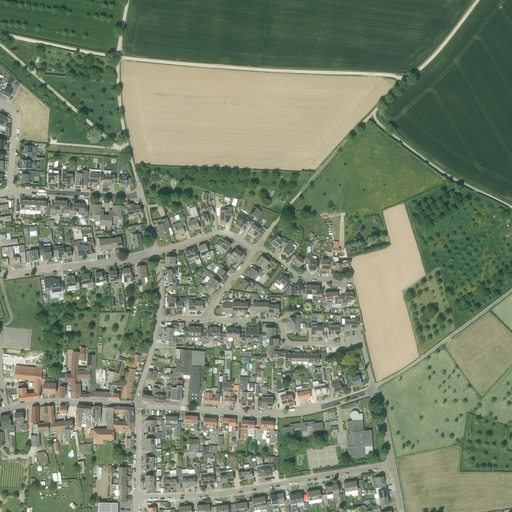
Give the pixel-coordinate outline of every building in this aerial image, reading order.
[(14,96),(20,83),(16,80),(10,88),(6,86),(2,94),(10,98),(11,95),(14,96)] [(35,158),(36,158),(36,153),(35,153),(36,147),(36,144),(32,144),(31,146),(24,146),(23,154),(26,154),(26,157),(35,158)] [(26,161),(23,160),(22,168),(35,169),(34,169),(34,163),(36,163),(34,163),(35,158),(26,157),(26,161)] [(59,181),(59,172),(52,172),(53,170),(48,169),(47,184),(55,184),(55,181),(59,181)] [(22,174),(21,177),(21,182),(33,183),(33,177),(39,177),(39,172),(25,171),(25,174),(22,174)] [(84,181),(87,181),(87,171),(82,171),(82,174),(76,173),(75,185),(83,186),(84,181)] [(62,176),(62,184),(67,185),(69,185),(69,183),(69,182),(73,182),(73,174),(67,174),(67,172),(62,172),(62,176)] [(90,173),(89,183),(93,183),(93,186),(95,186),(97,186),(97,185),(97,182),(101,182),(101,172),(98,172),(98,174),(90,173)] [(104,175),(103,185),(108,185),(111,186),(111,184),(111,183),(115,183),(115,175),(111,175),(104,175)] [(118,178),(118,184),(120,184),(120,188),(125,188),(126,188),(127,186),(127,185),(132,185),(132,182),(131,182),(131,178),(127,178),(127,176),(122,176),(122,178),(118,178)] [(20,211),(20,210),(25,210),(25,201),(20,200),(20,201),(19,204),(20,204),(20,205),(16,205),(16,211),(20,211)] [(41,201),(41,211),(46,211),(45,215),(49,215),(49,204),(46,204),(46,203),(46,202),(41,201)] [(51,205),(51,214),(56,214),(56,211),(60,211),(61,201),(55,201),(54,205),(51,205)] [(60,213),(70,214),(70,206),(70,205),(67,205),(67,201),(61,201),(60,211),(60,213)] [(76,213),(79,213),(79,204),(73,203),(73,206),(70,206),(70,214),(69,215),(75,216),(76,213)] [(85,207),(85,204),(79,204),(79,213),(82,213),(82,216),(84,216),(86,216),(87,216),(88,207),(85,207)] [(122,210),(122,206),(114,206),(113,210),(109,210),(109,216),(103,216),(103,210),(99,210),(99,205),(91,204),(90,208),(91,208),(91,216),(95,217),(95,221),(99,222),(99,226),(112,226),(112,222),(116,223),(116,218),(121,218),(121,210),(122,210)] [(128,216),(141,214),(139,205),(133,206),(133,204),(127,205),(127,207),(127,208),(127,210),(128,216)] [(205,212),(201,214),(202,216),(206,225),(213,223),(210,215),(214,214),(211,206),(207,208),(209,213),(206,214),(205,212)] [(188,221),(191,231),(199,228),(197,223),(201,222),(200,219),(198,216),(195,207),(190,209),(192,216),(193,219),(188,221)] [(220,209),(215,209),(216,216),(220,215),(220,223),(228,222),(228,216),(232,216),(232,207),(226,207),(226,210),(224,210),(224,211),(220,211),(220,210),(220,209)] [(185,233),(183,227),(186,226),(181,213),(178,215),(180,220),(179,221),(180,222),(171,226),(173,229),(175,229),(177,236),(185,233)] [(237,221),(235,224),(240,227),(241,226),(242,227),(245,224),(248,226),(251,221),(252,220),(250,219),(252,216),(249,214),(245,219),(244,219),(239,214),(235,219),(237,221)] [(161,224),(158,225),(160,231),(161,231),(161,233),(159,233),(161,238),(169,236),(167,229),(170,227),(167,218),(160,220),(161,224)] [(254,238),(260,230),(256,227),(257,226),(251,221),(248,226),(251,229),(248,233),(254,238)] [(2,223),(0,223),(0,234),(5,234),(15,233),(14,227),(2,229),(2,223)] [(5,234),(0,234),(0,245),(0,246),(0,247),(18,244),(17,239),(6,240),(5,234)] [(134,243),(135,248),(142,246),(140,234),(132,235),(133,239),(132,240),(133,244),(134,243)] [(122,246),(122,243),(124,243),(123,235),(120,236),(121,238),(116,239),(117,247),(122,246)] [(281,239),(276,235),(270,243),(274,245),(273,246),(276,249),(281,244),(284,246),(288,240),(283,237),(281,239)] [(99,247),(100,251),(103,250),(103,252),(110,251),(110,249),(112,249),(112,248),(117,247),(116,239),(111,239),(99,240),(99,238),(96,239),(97,247),(99,247)] [(87,245),(84,245),(85,255),(92,254),(91,247),(94,246),(93,239),(87,240),(87,245)] [(220,241),(215,247),(221,252),(223,250),(226,252),(231,245),(224,240),(222,243),(220,241)] [(288,241),(288,240),(284,246),(286,248),(282,253),(287,257),(291,252),(292,253),(294,250),(291,247),(294,243),(289,240),(288,241)] [(79,241),(73,242),(73,243),(74,249),(77,249),(78,256),(85,255),(84,245),(83,241),(79,241)] [(75,251),(74,249),(73,243),(69,244),(69,248),(64,249),(65,258),(72,257),(71,252),(75,251)] [(205,244),(198,247),(202,259),(206,257),(209,256),(210,258),(214,257),(212,251),(208,252),(205,244)] [(20,257),(14,258),(15,265),(17,265),(17,264),(20,264),(22,263),(26,263),(24,245),(18,246),(20,257)] [(52,259),(50,248),(43,248),(43,245),(39,245),(40,256),(40,254),(44,253),(44,260),(52,259)] [(1,259),(2,266),(8,265),(14,264),(12,246),(6,247),(8,258),(1,259)] [(55,247),(53,247),(54,256),(58,256),(58,259),(65,258),(64,249),(64,248),(64,246),(60,246),(55,247)] [(194,253),(193,249),(185,251),(189,262),(195,260),(196,260),(199,259),(197,252),(194,253)] [(242,253),(236,249),(233,252),(231,250),(225,258),(228,260),(229,258),(235,263),(242,253)] [(30,261),(39,260),(37,250),(29,251),(26,251),(27,259),(30,259),(30,261)] [(296,252),(291,257),(294,259),(293,261),(292,262),(293,263),(299,267),(304,261),(297,256),(299,254),(300,252),(297,250),(296,252)] [(306,256),(306,262),(309,262),(308,270),(315,271),(316,266),(316,261),(316,257),(312,257),(312,256),(311,256),(311,254),(311,253),(307,253),(306,256)] [(171,267),(176,267),(176,263),(175,263),(175,261),(176,261),(176,256),(173,256),(173,257),(166,257),(166,264),(171,264),(171,267)] [(262,268),(260,270),(260,271),(264,273),(265,274),(269,269),(266,266),(269,262),(261,256),(256,264),(262,268)] [(322,259),(322,261),(322,266),(321,271),(328,272),(329,267),(331,267),(332,267),(332,261),(332,257),(328,257),(328,260),(322,259)] [(331,267),(331,269),(335,269),(335,270),(335,272),(337,272),(341,273),(342,268),(347,267),(346,261),(339,262),(338,258),(332,257),(332,261),(332,267),(331,267)] [(223,279),(227,273),(224,271),(226,268),(219,263),(216,267),(220,269),(216,274),(223,279)] [(140,278),(147,277),(146,266),(136,267),(137,277),(135,277),(136,286),(141,285),(140,278)] [(167,270),(167,277),(176,277),(176,273),(179,273),(179,267),(176,267),(171,267),(171,270),(167,270)] [(130,272),(130,268),(122,269),(123,278),(124,283),(133,282),(132,272),(130,272)] [(252,269),(247,275),(252,278),(254,279),(258,275),(261,277),(264,273),(260,271),(260,270),(258,268),(256,271),(252,269)] [(116,271),(109,272),(109,274),(110,280),(110,282),(114,282),(115,285),(121,284),(120,276),(117,277),(116,271)] [(102,275),(102,272),(95,273),(96,283),(103,282),(103,287),(108,287),(107,280),(106,275),(102,275)] [(215,289),(219,284),(215,281),(217,278),(209,273),(207,277),(210,279),(207,283),(215,289)] [(85,274),(81,275),(82,285),(87,284),(88,288),(94,288),(92,277),(89,278),(89,275),(88,274),(85,274)] [(283,276),(281,274),(278,277),(279,277),(275,282),(279,286),(278,288),(281,290),(282,289),(284,291),(290,284),(287,282),(289,279),(284,275),(283,276)] [(71,276),(67,277),(68,287),(75,286),(76,288),(79,287),(78,278),(75,279),(75,277),(75,276),(71,276)] [(176,277),(167,277),(167,283),(171,283),(171,286),(176,286),(179,286),(179,282),(176,281),(176,277)] [(63,291),(62,283),(59,283),(59,280),(51,281),(51,279),(44,279),(45,291),(59,289),(59,292),(63,291)] [(248,283),(243,280),(239,285),(246,290),(248,287),(252,291),(256,286),(256,285),(250,281),(248,283)] [(215,289),(207,283),(203,288),(200,285),(197,288),(204,294),(206,291),(211,295),(215,289)] [(290,286),(285,293),(290,296),(291,294),(299,294),(300,285),(295,285),(293,288),(292,288),(290,286)] [(307,299),(312,299),(312,286),(305,285),(305,289),(302,289),(302,297),(307,297),(307,299)] [(312,299),(312,302),(316,300),(316,299),(322,299),(322,298),(322,292),(319,292),(319,286),(312,286),(312,299)] [(341,305),(341,296),(337,296),(337,292),(332,293),(332,302),(332,304),(334,304),(334,305),(337,305),(337,304),(341,304),(341,305)] [(341,296),(341,305),(341,306),(346,307),(346,300),(353,300),(353,292),(345,292),(345,296),(341,296)] [(325,298),(322,298),(322,299),(322,306),(327,306),(332,306),(332,304),(332,302),(332,293),(325,293),(325,298)] [(176,308),(176,302),(176,299),(172,299),(172,296),(167,296),(167,303),(166,302),(166,307),(176,308)] [(186,299),(186,304),(189,304),(189,310),(196,310),(196,302),(196,298),(190,297),(190,298),(186,298),(186,299)] [(176,308),(176,310),(182,310),(182,306),(186,306),(186,304),(186,299),(182,299),(182,301),(179,301),(179,302),(176,302),(176,308)] [(201,302),(196,302),(196,310),(203,311),(203,304),(206,305),(206,299),(201,299),(201,302)] [(289,324),(299,324),(299,319),(300,319),(300,315),(293,315),(293,318),(289,318),(289,324)] [(350,330),(355,329),(355,325),(358,325),(358,318),(355,318),(355,319),(350,319),(350,330)] [(350,330),(350,319),(344,319),(342,319),(342,324),(342,331),(345,331),(345,330),(350,330)] [(316,326),(316,323),(311,323),(311,324),(308,324),(308,332),(311,331),(311,336),(316,336),(316,326)] [(293,333),(301,333),(301,330),(299,330),(299,324),(289,324),(289,329),(293,329),(293,333)] [(316,326),(316,336),(322,336),(322,331),(325,331),(325,324),(321,324),(321,326),(316,326)] [(328,324),(325,324),(325,331),(328,331),(328,335),(333,335),(333,326),(328,326),(328,324)] [(333,326),(333,335),(339,335),(339,331),(342,331),(342,324),(338,324),(338,326),(333,326)] [(163,334),(173,335),(174,331),(178,331),(179,326),(171,325),(171,328),(166,328),(166,330),(164,329),(163,334)] [(184,333),(184,342),(187,342),(187,339),(191,339),(191,338),(194,338),(194,327),(188,327),(188,333),(184,333)] [(194,327),(194,338),(197,338),(197,339),(201,339),(201,342),(203,342),(203,341),(204,341),(204,333),(201,333),(201,327),(194,327)] [(213,341),(213,337),(213,327),(209,327),(209,329),(207,329),(207,333),(204,333),(204,341),(208,341),(213,341)] [(213,327),(213,337),(213,341),(217,341),(223,341),(223,334),(220,334),(220,329),(218,329),(218,327),(213,327)] [(223,334),(223,341),(227,341),(228,338),(232,338),(232,339),(233,339),(232,327),(228,327),(228,329),(226,329),(226,334),(223,334)] [(238,343),(242,343),(242,334),(239,334),(239,329),(236,329),(236,328),(232,327),(233,339),(236,339),(236,341),(238,341),(238,343)] [(275,335),(275,328),(270,328),(271,327),(266,327),(267,335),(261,335),(261,339),(269,339),(273,339),(273,335),(275,335)] [(252,338),(252,328),(248,328),(248,330),(245,329),(245,333),(242,333),(242,334),(242,343),(245,343),(245,342),(251,343),(252,338)] [(261,339),(261,335),(261,334),(258,334),(258,332),(259,332),(259,331),(258,331),(258,330),(255,330),(255,328),(252,328),(252,338),(251,343),(252,344),(258,344),(261,344),(261,339)] [(173,340),(173,335),(163,334),(162,338),(165,339),(164,341),(169,341),(168,345),(176,346),(176,341),(173,340)] [(278,339),(273,339),(269,339),(269,343),(267,343),(267,350),(273,351),(273,346),(278,346),(278,339)] [(183,375),(190,376),(191,366),(204,368),(205,352),(176,349),(175,360),(176,360),(175,369),(173,368),(173,371),(183,373),(183,375)] [(290,361),(291,361),(291,353),(288,353),(288,352),(282,352),(282,354),(284,354),(284,362),(284,366),(289,366),(290,366),(290,361)] [(316,354),(314,354),(313,362),(319,362),(319,355),(322,355),(322,352),(316,352),(316,354)] [(131,353),(126,373),(122,399),(129,400),(132,383),(135,370),(136,365),(135,365),(137,355),(131,353)] [(77,370),(77,371),(76,384),(71,384),(71,399),(79,399),(85,399),(85,395),(85,394),(85,393),(84,393),(80,393),(80,379),(90,379),(90,376),(89,369),(90,369),(90,368),(95,369),(96,355),(88,355),(86,368),(77,368),(77,370)] [(112,383),(109,394),(108,400),(118,401),(118,395),(115,395),(116,389),(120,389),(122,390),(123,384),(118,383),(120,374),(123,363),(125,364),(126,359),(120,357),(115,373),(113,382),(112,382),(112,383)] [(58,397),(64,398),(64,388),(62,387),(63,383),(71,383),(71,384),(76,384),(77,371),(77,370),(77,368),(79,360),(73,360),(71,371),(71,374),(59,374),(60,376),(59,376),(59,382),(60,383),(58,397)] [(39,399),(40,385),(41,374),(41,373),(42,373),(42,369),(16,366),(15,378),(35,381),(34,386),(34,393),(26,393),(26,388),(25,388),(24,384),(21,384),(21,382),(18,381),(17,389),(19,401),(39,399)] [(190,376),(187,401),(200,403),(202,391),(202,384),(203,381),(204,368),(191,366),(190,376)] [(153,371),(152,372),(148,371),(146,378),(152,379),(153,377),(156,378),(157,376),(158,372),(153,371)] [(173,373),(172,385),(182,386),(182,381),(183,375),(183,373),(173,371),(173,373)] [(45,383),(45,379),(46,373),(42,373),(41,373),(41,374),(40,385),(43,385),(42,393),(55,394),(56,384),(45,383)] [(154,394),(153,402),(163,404),(163,402),(170,403),(170,399),(172,385),(173,373),(170,373),(169,377),(169,380),(167,380),(165,391),(159,389),(158,395),(154,394)] [(344,376),(347,384),(352,382),(353,384),(353,385),(356,384),(357,385),(361,384),(360,380),(360,379),(359,379),(358,376),(349,379),(348,375),(344,376)] [(94,385),(95,376),(90,376),(90,379),(90,385),(89,399),(108,400),(109,394),(102,394),(102,393),(95,393),(95,389),(93,389),(93,385),(94,385)] [(211,404),(218,404),(219,395),(221,395),(221,397),(222,397),(222,389),(222,384),(222,377),(219,376),(219,383),(218,383),(218,391),(216,391),(215,393),(212,393),(211,404)] [(142,393),(141,400),(153,402),(154,394),(158,395),(159,389),(165,391),(167,380),(169,380),(169,377),(164,377),(163,386),(154,384),(151,395),(142,393)] [(331,383),(333,390),(334,390),(334,393),(341,390),(340,385),(344,384),(341,377),(337,378),(338,381),(331,383)] [(241,392),(244,394),(243,398),(242,398),(241,406),(247,406),(248,384),(248,378),(239,378),(239,384),(239,389),(241,389),(241,392)] [(313,386),(311,379),(308,379),(309,380),(311,389),(313,388),(315,397),(321,396),(319,385),(313,386)] [(308,390),(311,389),(309,380),(310,384),(307,385),(307,387),(302,389),(304,399),(310,398),(308,390)] [(293,388),(294,393),(296,392),(298,401),(304,399),(302,389),(296,390),(294,382),(292,383),(293,388)] [(239,389),(239,384),(233,384),(233,386),(230,386),(230,388),(229,405),(235,405),(235,397),(233,397),(233,392),(239,392),(239,389)] [(252,398),(252,392),(255,392),(255,387),(255,384),(248,384),(247,406),(252,407),(252,398)] [(321,396),(327,394),(325,384),(319,385),(321,396)] [(175,400),(180,400),(182,386),(172,385),(170,399),(175,400)] [(262,387),(262,393),(262,398),(262,402),(258,402),(257,406),(267,407),(267,394),(267,389),(267,387),(262,387)] [(281,405),(287,403),(286,396),(285,392),(276,394),(276,404),(281,403),(281,405)] [(42,407),(43,415),(44,423),(38,424),(33,425),(34,435),(31,435),(31,447),(39,447),(39,435),(39,433),(43,433),(43,435),(49,434),(48,423),(49,423),(50,423),(50,421),(48,406),(42,407)] [(92,427),(93,407),(90,407),(77,406),(76,414),(76,415),(81,416),(82,427),(92,427)] [(107,429),(93,430),(93,438),(93,439),(93,444),(103,444),(103,439),(114,439),(113,430),(113,419),(113,413),(113,407),(113,408),(107,407),(107,429)] [(133,423),(133,408),(125,408),(113,407),(113,413),(124,413),(125,422),(118,422),(118,419),(113,419),(113,430),(118,430),(121,430),(121,431),(125,431),(125,430),(127,430),(127,432),(131,431),(132,432),(133,432),(133,429),(133,423)] [(358,414),(358,413),(357,412),(356,411),(355,411),(354,411),(353,411),(352,412),(351,412),(350,413),(350,414),(350,415),(350,416),(350,417),(351,418),(351,419),(352,419),(351,421),(347,422),(347,433),(348,433),(348,434),(348,435),(349,441),(347,441),(348,447),(349,458),(365,457),(365,454),(373,454),(371,430),(363,431),(362,421),(362,414),(358,414)] [(22,413),(15,414),(16,422),(21,421),(22,431),(28,430),(27,423),(23,424),(23,423),(22,413)] [(9,415),(0,417),(3,428),(6,427),(7,432),(11,431),(11,432),(14,432),(14,425),(11,426),(10,420),(9,415)] [(187,424),(190,424),(191,416),(184,416),(184,425),(183,425),(183,428),(187,428),(187,424)] [(162,421),(162,420),(162,417),(152,417),(152,420),(146,420),(146,426),(154,427),(154,421),(161,421),(162,421)] [(161,421),(161,432),(165,432),(165,429),(170,429),(171,417),(165,417),(165,421),(162,420),(162,421),(161,421)] [(177,417),(171,417),(170,429),(174,429),(174,433),(180,434),(180,422),(177,422),(177,417)] [(209,431),(209,429),(210,419),(203,418),(203,426),(203,428),(202,428),(202,430),(209,431)] [(228,431),(229,419),(222,418),(222,428),(221,428),(221,431),(228,431)] [(228,431),(231,431),(231,440),(236,440),(237,428),(235,428),(235,419),(229,419),(228,431)] [(54,421),(50,421),(50,423),(49,423),(50,431),(53,431),(53,433),(55,433),(55,431),(61,431),(61,435),(65,435),(65,430),(64,421),(64,422),(55,422),(54,421)] [(72,421),(64,421),(65,430),(73,429),(72,421)] [(247,435),(247,434),(248,428),(247,428),(248,421),(241,421),(241,428),(238,428),(237,439),(242,439),(243,434),(247,435)] [(257,439),(257,428),(254,427),(254,421),(248,421),(247,428),(248,428),(247,434),(253,434),(253,439),(257,439)] [(266,436),(267,421),(260,421),(260,428),(257,428),(257,439),(257,440),(261,441),(261,434),(263,434),(263,435),(266,436)] [(276,447),(278,447),(277,432),(273,432),(274,422),(267,421),(266,436),(267,436),(266,439),(269,439),(269,441),(276,441),(276,447)] [(303,423),(303,421),(300,421),(301,423),(289,424),(290,427),(282,428),(283,435),(293,434),(293,429),(300,428),(300,431),(306,431),(305,427),(312,426),(313,431),(323,430),(322,422),(314,423),(314,421),(303,423)] [(151,436),(161,436),(161,433),(157,433),(157,427),(154,427),(146,426),(146,433),(151,433),(151,436)] [(161,439),(161,436),(151,436),(150,439),(146,439),(146,445),(154,445),(154,439),(161,439)] [(198,452),(199,443),(199,440),(189,440),(189,452),(194,452),(195,452),(198,452)] [(153,451),(154,445),(146,445),(146,451),(151,451),(151,454),(161,454),(161,451),(153,451)] [(161,458),(161,454),(151,454),(151,457),(145,457),(145,463),(156,463),(157,463),(157,458),(161,458)] [(264,475),(271,474),(271,472),(273,471),(275,471),(274,470),(278,469),(278,457),(274,457),(274,463),(269,464),(263,465),(263,468),(264,475)] [(246,479),(252,478),(251,468),(253,468),(252,461),(250,462),(250,466),(248,467),(249,468),(244,468),(244,471),(246,479)] [(207,473),(208,484),(214,483),(214,476),(217,476),(216,467),(215,467),(215,464),(212,464),(213,472),(207,473)] [(189,485),(195,485),(195,475),(197,474),(197,465),(194,466),(194,469),(188,470),(188,473),(188,474),(189,485)] [(200,465),(197,465),(197,474),(200,474),(201,484),(208,484),(207,473),(201,474),(200,465)] [(176,467),(176,468),(176,474),(170,474),(170,486),(177,486),(176,476),(179,476),(179,468),(179,467),(176,467)] [(218,467),(216,467),(217,476),(219,476),(220,482),(227,481),(226,474),(225,470),(219,471),(218,467)] [(182,486),(189,485),(188,474),(188,473),(182,473),(182,468),(179,468),(179,476),(182,476),(182,486)] [(226,474),(227,481),(233,481),(232,473),(232,471),(232,469),(225,470),(226,474)] [(373,483),(374,489),(376,488),(378,488),(377,484),(384,483),(383,476),(375,478),(376,483),(373,483)] [(357,488),(356,481),(349,482),(351,491),(351,494),(358,493),(358,498),(359,498),(361,497),(360,491),(360,488),(357,488)] [(155,492),(155,484),(155,482),(153,482),(145,482),(145,488),(148,488),(148,492),(155,492)] [(386,490),(378,491),(379,498),(387,497),(386,490)] [(276,494),(278,507),(285,506),(282,493),(276,494)] [(297,507),(296,503),(295,493),(290,494),(290,495),(289,495),(290,504),(287,505),(287,506),(288,506),(288,511),(291,511),(291,508),(297,507)] [(269,511),(272,511),(272,509),(279,508),(278,507),(276,494),(270,495),(271,501),(268,502),(269,511)] [(266,511),(269,511),(268,502),(265,502),(264,496),(258,497),(260,510),(266,509),(266,511)] [(258,497),(252,499),(253,507),(250,508),(250,511),(254,511),(260,510),(258,497)] [(387,497),(379,498),(380,505),(388,504),(387,497)] [(98,502),(98,511),(117,511),(118,502),(98,502)] [(245,502),(240,503),(241,511),(250,511),(250,508),(247,508),(246,502),(245,502)] [(241,511),(240,503),(235,503),(235,504),(234,504),(235,510),(232,511),(231,511),(241,511)]
